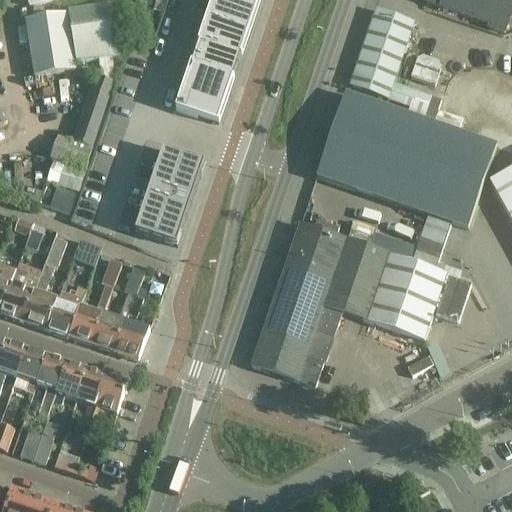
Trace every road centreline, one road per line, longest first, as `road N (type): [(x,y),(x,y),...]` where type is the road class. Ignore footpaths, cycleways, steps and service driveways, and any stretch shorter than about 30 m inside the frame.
road 1 (unclassified): [(174,469),(240,496),(291,494),(511,374)]
road 2 (tertiary): [(252,156),(189,383),(174,469)]
road 3 (tertiary): [(174,469),(217,376),(287,169)]
road 4 (residential): [(0,327),(165,384),(122,509)]
road 5 (tertiary): [(287,169),(344,0)]
road 6 (tertiary): [(304,0),(252,156)]
road 7 (residential): [(122,509),(0,467)]
